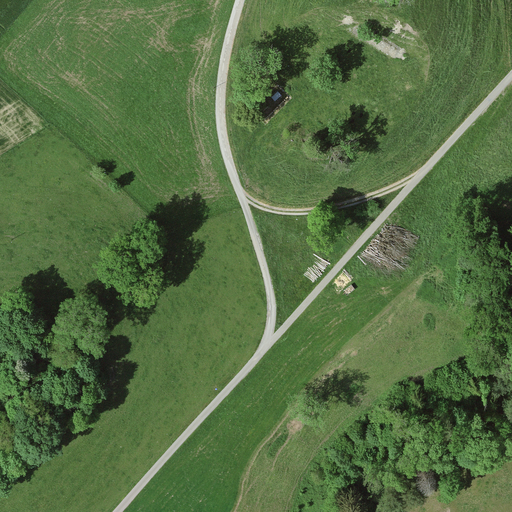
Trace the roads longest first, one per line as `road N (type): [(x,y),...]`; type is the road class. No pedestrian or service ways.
road 1 (unclassified): [(511,73),(266,345)]
road 2 (unclassified): [(266,345),(269,291),(219,120),(240,0)]
road 3 (unclassified): [(266,345),(119,511)]
road 4 (track): [(240,193),(269,209),(298,211),(420,175)]
